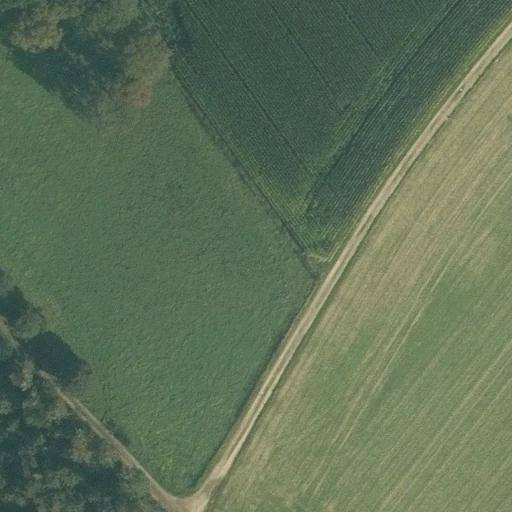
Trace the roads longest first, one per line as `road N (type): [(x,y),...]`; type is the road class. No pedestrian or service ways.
road 1 (track): [(191,511),(364,219),(511,29)]
road 2 (track): [(162,511),(0,324)]
